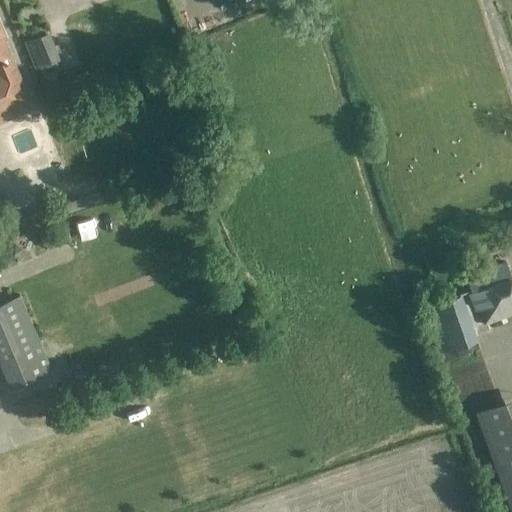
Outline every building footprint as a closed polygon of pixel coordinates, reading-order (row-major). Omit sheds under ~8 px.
[(0,122),(34,107),(4,39),(7,37),(0,20),(0,122)] [(28,79),(52,69),(38,33),(13,43),(28,79)] [(91,195),(63,198),(65,208),(92,205),(91,195)] [(38,211),(16,216),(18,226),(40,221),(38,211)] [(511,277),(506,262),(466,276),(483,324),(511,314),(511,277)] [(210,273),(192,281),(199,297),(217,289),(210,273)] [(460,293),(424,306),(440,352),(476,340),(460,293)] [(0,303),(0,364),(9,388),(51,370),(40,342),(19,295),(0,303)] [(511,448),(492,456),(497,471),(511,465),(511,448)]
